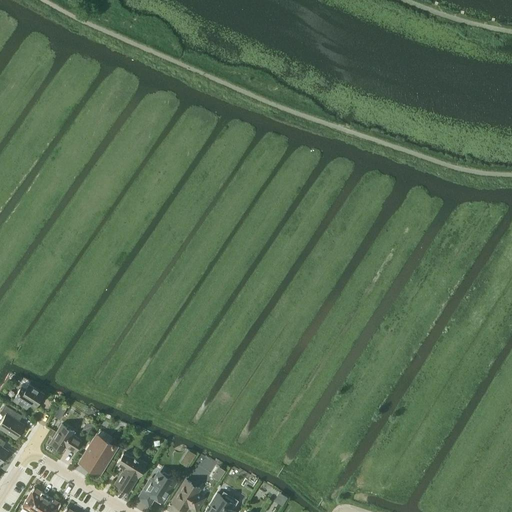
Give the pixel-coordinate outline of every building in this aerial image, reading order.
[(22,384),(12,399),(26,408),(29,403),(34,407),(43,393),(28,383),(26,386),(22,384)] [(58,416),(64,405),(58,401),(51,412),(58,416)] [(5,413),(0,420),(0,427),(15,437),(24,424),(13,417),(16,411),(5,404),(0,410),(5,413)] [(87,436),(93,426),(87,422),(81,432),(87,436)] [(75,451),(82,440),(72,434),(74,431),(61,423),(50,442),(62,450),(65,445),(75,451)] [(89,466),(88,468),(98,473),(105,461),(107,462),(117,445),(110,441),(112,438),(105,433),(103,437),(96,432),(86,449),(87,450),(80,461),(89,466)] [(128,491),(146,463),(135,458),(136,457),(134,456),(134,457),(123,453),(116,463),(124,468),(115,483),(128,491)] [(224,470),(218,465),(211,475),(218,480),(224,470)] [(152,476),(144,490),(162,501),(175,480),(157,469),(153,476),(152,476)] [(199,488),(198,487),(198,486),(198,485),(198,484),(198,483),(197,483),(197,482),(196,482),(195,481),(194,481),(193,481),(192,481),(192,482),(191,482),(186,479),(171,502),(185,510),(188,506),(196,510),(204,497),(197,492),(199,488)] [(20,506),(29,511),(36,511),(47,495),(41,491),(40,493),(32,488),(20,506)] [(234,503),(216,492),(209,504),(211,504),(208,509),(206,508),(204,511),(234,511),(235,511),(231,508),(234,503)] [(47,495),(36,511),(54,511),(59,505),(51,500),(53,498),(47,495)]
